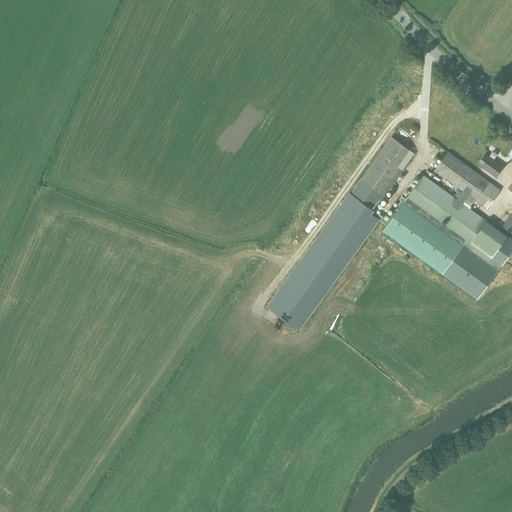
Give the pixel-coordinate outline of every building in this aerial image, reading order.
[(391,136),(268,306),(299,329),(378,219),(381,215),(375,211),(375,212),(373,210),(414,153),(391,136)] [(448,152),(435,171),(483,205),(486,208),(500,189),(496,187),(448,152)] [(489,162),(485,169),(500,180),(504,173),(489,162)] [(381,215),(378,219),(386,225),(382,231),(477,299),(511,251),(511,238),(423,174),(406,198),(401,195),(399,199),(400,200),(387,219),(381,215)] [(511,212),(502,225),(511,232),(511,212)]
